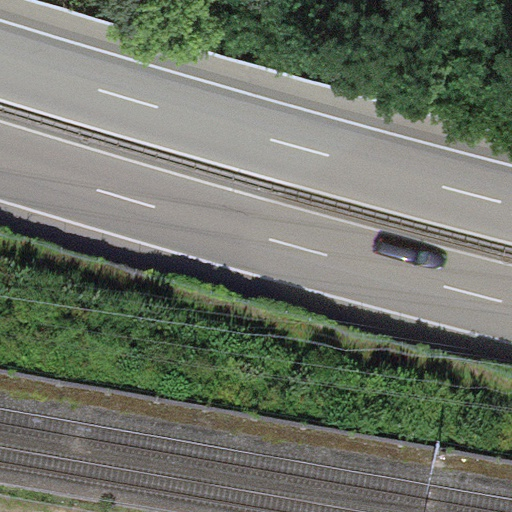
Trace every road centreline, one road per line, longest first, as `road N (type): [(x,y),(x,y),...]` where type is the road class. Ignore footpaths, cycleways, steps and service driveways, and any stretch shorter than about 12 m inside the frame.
road 1 (motorway): [(511,202),(0,57)]
road 2 (motorway): [(0,159),(511,303)]
